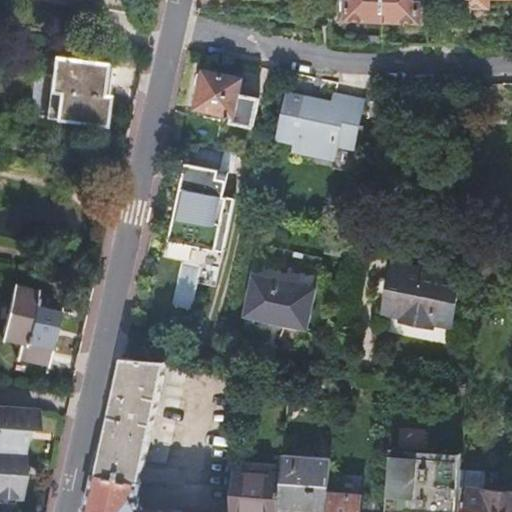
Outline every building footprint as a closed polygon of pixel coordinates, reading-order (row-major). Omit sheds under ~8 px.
[(350,22),(384,23),(384,0),(344,0),(344,4),(350,4),(350,22)] [(384,0),(384,23),(396,24),(395,45),(425,46),(426,24),(419,24),(420,5),(415,4),(414,0),(384,0)] [(469,0),(470,9),(490,9),(490,6),(502,6),(502,0),(469,0)] [(466,20),(446,19),(446,47),(466,46),(466,20)] [(56,59),(52,90),(61,91),(57,119),(104,125),(113,66),(56,59)] [(201,74),(198,86),(203,90),(199,109),(236,117),(235,122),(255,127),(261,100),(242,95),(245,78),(207,69),(206,75),(201,74)] [(61,91),(52,90),(48,117),(57,119),(61,91)] [(289,92),(280,136),(293,139),(292,147),(332,155),(335,140),(358,145),(366,101),(337,97),(335,102),(289,92)] [(225,152),(190,145),(185,164),(169,242),(199,248),(198,251),(199,252),(206,253),(206,250),(222,253),(234,201),(224,198),(220,197),(220,195),(220,194),(220,193),(220,192),(219,191),(219,190),(218,190),(217,189),(216,189),(220,172),(225,152)] [(229,174),(220,172),(216,189),(217,189),(218,190),(219,190),(219,191),(220,192),(220,193),(220,194),(220,195),(220,197),(224,198),(229,174)] [(356,242),(331,237),(328,252),(353,257),(356,242)] [(99,264),(102,250),(94,249),(91,262),(99,264)] [(219,268),(222,253),(206,250),(206,253),(199,252),(197,263),(219,268)] [(458,291),(459,276),(392,262),(382,313),(400,317),(399,321),(432,327),(433,324),(451,328),(458,291)] [(254,274),(246,315),(307,328),(316,287),(254,274)] [(16,287),(4,335),(21,339),(16,357),(49,365),(63,309),(41,304),(42,299),(37,297),(39,292),(16,287)] [(122,357),(97,473),(142,483),(168,360),(122,357)] [(0,493),(16,496),(19,475),(20,464),(23,439),(25,429),(30,429),(35,430),(37,409),(0,404),(0,493)] [(281,477),(278,508),(325,511),(327,491),(329,456),(283,453),(281,477)] [(393,456),(389,511),(457,511),(461,461),(393,456)] [(142,483),(97,473),(88,511),(176,511),(163,511),(162,511),(150,511),(144,511),(137,501),(142,483)] [(231,511),(278,511),(278,508),(281,477),(235,473),(231,511)] [(502,511),(504,491),(467,488),(465,511),(502,511)] [(325,511),(359,511),(361,494),(327,491),(325,511)] [(511,511),(511,491),(504,491),(502,511),(511,511)]
